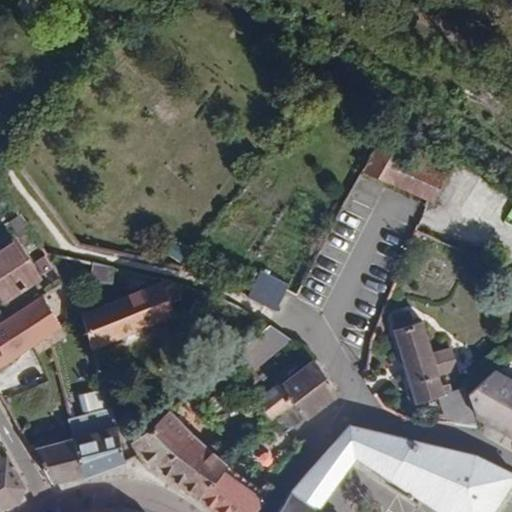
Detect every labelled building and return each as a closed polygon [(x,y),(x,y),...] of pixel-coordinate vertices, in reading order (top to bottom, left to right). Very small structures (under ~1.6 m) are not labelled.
[(39,0),(21,0),(17,4),(27,15),(42,2),(39,0)] [(415,145),(388,129),(363,168),(365,169),(428,199),(433,201),(445,176),(407,159),(415,145)] [(8,222),(19,238),(31,230),(20,214),(8,222)] [(0,248),(0,292),(5,300),(38,278),(13,240),(0,248)] [(92,264),(90,281),(111,283),(113,267),(92,264)] [(247,296),(276,311),(288,286),(259,272),(247,296)] [(83,314),(93,348),(174,314),(170,302),(181,298),(195,305),(201,290),(175,282),(164,286),(162,282),(88,312),(82,299),(81,300),(77,302),(84,314),(83,314)] [(222,299),(201,290),(195,305),(216,314),(222,299)] [(0,366),(32,345),(37,353),(51,344),(48,335),(61,327),(42,295),(6,318),(0,321),(0,366)] [(393,329),(416,404),(439,397),(447,424),(477,428),(465,392),(464,388),(452,391),(444,394),(441,386),(438,375),(456,370),(450,348),(431,354),(421,321),(411,324),(408,312),(391,317),(394,329),(393,329)] [(239,351),(251,365),(254,368),(269,356),(278,349),(290,339),(269,325),(239,351)] [(61,327),(48,335),(51,344),(65,334),(61,327)] [(338,393),(313,361),(280,386),(294,404),(304,418),(338,393)] [(468,393),(476,417),(511,437),(511,381),(493,371),(468,393)] [(449,383),(441,386),(444,394),(452,391),(449,383)] [(256,403),(270,420),(294,404),(280,386),(279,385),(256,403)] [(103,389),(80,396),(85,412),(108,405),(103,389)] [(270,420),(281,435),(286,432),(304,418),(294,404),(270,420)] [(68,418),(73,439),(82,477),(83,478),(125,462),(111,407),(110,407),(71,418),(68,418)] [(190,433),(168,410),(131,441),(141,456),(149,468),(167,480),(204,445),(190,433)] [(318,511),(315,510),(310,507),(349,452),(355,455),(440,511),(491,511),(511,481),(511,473),(475,456),(350,426),(291,490),(277,511),(318,511)] [(31,450),(51,483),(82,477),(73,439),(31,450)] [(0,509),(18,503),(24,487),(0,443),(0,509)] [(223,471),(227,466),(225,465),(238,455),(232,447),(217,457),(204,445),(167,480),(214,511),(254,511),(263,499),(262,499),(223,471)] [(349,452),(310,507),(315,510),(355,455),(349,452)] [(263,479),(272,485),(284,468),(276,462),(263,479)]
